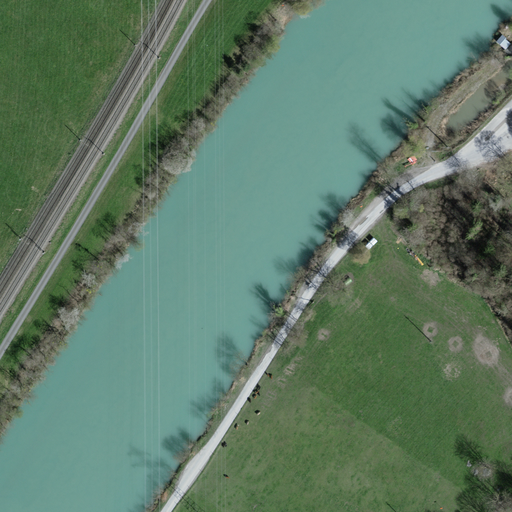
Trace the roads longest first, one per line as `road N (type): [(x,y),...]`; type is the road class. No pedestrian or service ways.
road 1 (unclassified): [(166,511),(304,298),(355,235),(412,183),(458,158),(508,108)]
road 2 (unclassified): [(0,351),(208,0)]
